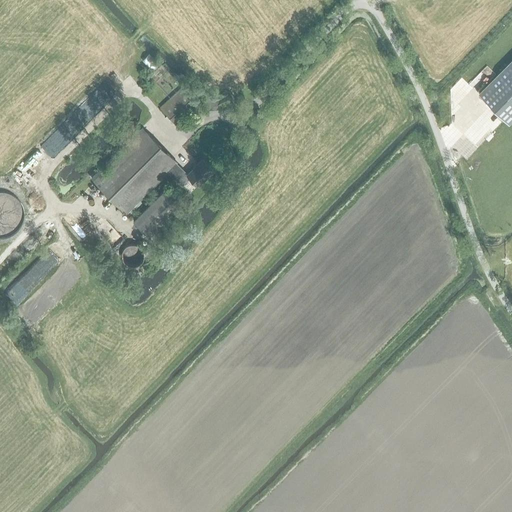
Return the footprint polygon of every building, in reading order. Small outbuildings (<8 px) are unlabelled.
[(147,55),(143,61),(153,67),(157,61),(147,55)] [(509,124),(511,120),(511,59),(479,93),(509,124)] [(199,103),(183,86),(159,107),(175,125),(199,103)] [(91,179),(94,181),(126,213),(167,172),(181,186),(190,178),(198,186),(213,171),(202,160),(187,175),(176,164),(177,163),(142,128),(91,179)] [(39,150),(30,159),(42,171),(51,162),(39,150)] [(188,208),(166,186),(133,220),(155,242),(188,208)] [(103,236),(117,244),(123,235),(109,226),(103,236)] [(122,254),(122,256),(122,257),(123,258),(123,259),(124,260),(124,262),(125,263),(126,263),(127,264),(128,265),(130,265),(131,266),(132,266),(133,266),(135,266),(136,265),(137,265),(138,264),(139,264),(140,263),(141,262),(142,261),(143,260),(143,258),(143,257),(144,256),(144,255),(143,253),(143,252),(143,251),(142,250),(141,249),(141,248),(140,247),(139,246),(137,245),(136,245),(135,245),(134,244),(132,244),(131,245),(130,245),(129,245),(128,246),(127,247),(126,247),(125,248),(124,249),(123,251),(123,252),(122,253),(122,254)] [(18,304),(60,261),(48,249),(6,292),(18,304)]
